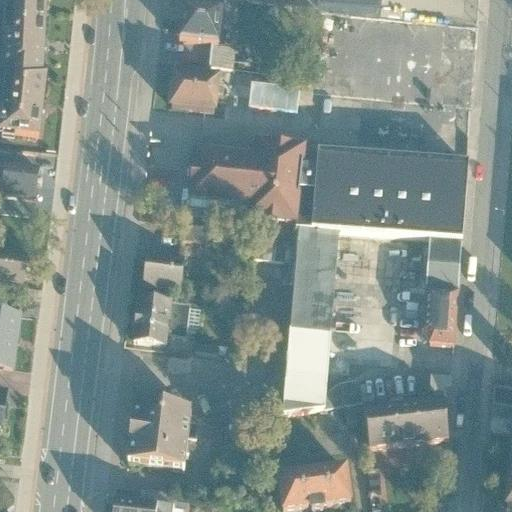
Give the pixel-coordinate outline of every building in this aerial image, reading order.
[(50,17),(50,0),(5,0),(4,14),(50,17)] [(318,0),(318,8),(381,12),(381,0),(318,0)] [(216,47),(220,9),(180,5),(176,43),(216,47)] [(470,107),(476,25),(316,11),(309,95),(470,107)] [(47,79),(50,17),(4,14),(1,76),(47,79)] [(233,69),(232,48),(215,50),(217,70),(233,69)] [(218,79),(171,73),(167,110),(214,116),(218,79)] [(304,108),(307,81),(251,75),(248,101),(304,108)] [(0,138),(43,141),(47,79),(1,76),(0,96),(0,138)] [(298,229),(305,159),(306,149),(253,144),(252,160),(191,154),(186,204),(246,210),(245,224),(298,229)] [(465,247),(469,166),(320,157),(320,159),(305,159),(298,229),(289,418),(330,420),(341,238),(433,243),(427,336),(427,350),(459,352),(465,247)] [(36,207),(42,172),(8,166),(2,201),(36,207)] [(185,263),(146,257),(141,294),(180,299),(185,263)] [(31,264),(0,259),(0,290),(26,294),(31,264)] [(189,310),(134,304),(129,348),(167,352),(168,341),(185,343),(189,310)] [(20,320),(0,316),(0,372),(13,374),(20,320)] [(438,379),(438,392),(458,392),(458,379),(438,379)] [(13,395),(0,392),(0,435),(7,437),(13,395)] [(449,439),(443,399),(364,409),(369,450),(449,439)] [(184,475),(191,417),(132,410),(125,468),(184,475)] [(357,503),(352,465),(281,474),(285,511),(357,503)] [(158,511),(160,506),(119,501),(117,511),(158,511)]
